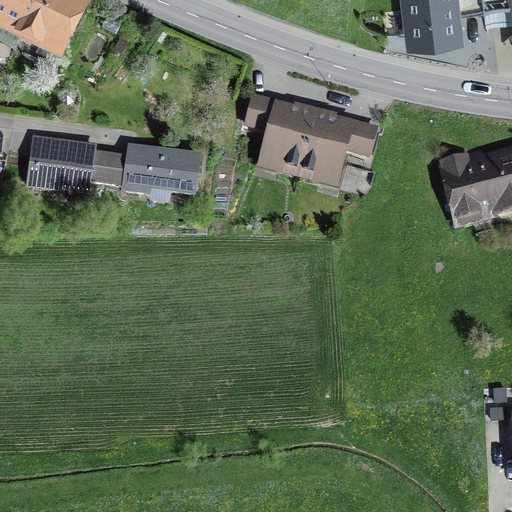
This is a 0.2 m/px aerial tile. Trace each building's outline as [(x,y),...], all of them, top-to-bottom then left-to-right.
[(63,0),(0,0),(0,19),(59,49),(80,8),(63,0)] [(407,0),(413,39),(456,34),(452,0),(407,0)] [(299,175),(314,118),(279,108),(279,106),(254,99),(247,126),(271,133),(264,160),(279,164),(277,170),(299,175)] [(314,118),(299,175),(320,181),(322,175),(336,179),(344,152),(368,158),(375,131),(350,124),(349,127),(314,118)] [(93,153),(94,148),(35,140),(29,188),(62,192),(62,189),(88,193),(89,183),(106,185),(111,155),(93,153)] [(111,155),(106,185),(124,188),(124,191),(150,195),(150,190),(194,196),(199,158),(154,152),(152,161),(128,158),(111,155)] [(443,161),(457,219),(493,210),(494,214),(511,209),(511,158),(483,166),(480,153),(463,158),(463,156),(443,161)]
